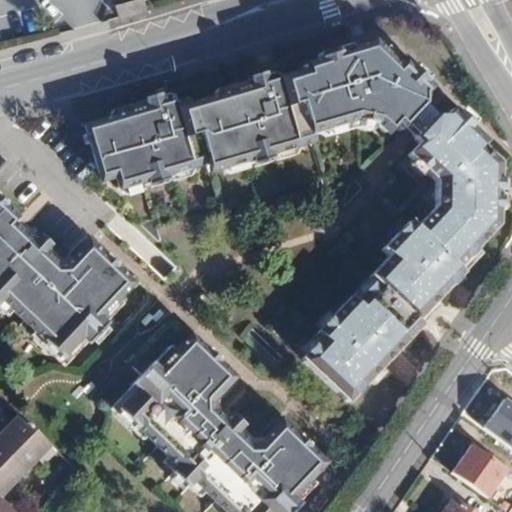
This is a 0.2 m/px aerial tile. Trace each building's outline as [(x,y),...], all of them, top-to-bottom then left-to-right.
[(115,19),(146,10),(145,7),(142,0),(124,0),(111,4),(115,19)] [(400,123),(406,125),(428,102),(425,95),(429,89),(406,66),(400,71),(371,42),(303,61),(304,67),(275,76),(277,81),(267,84),(266,80),(173,104),(171,98),(158,101),(156,94),(140,98),(142,102),(80,119),(95,181),(110,177),(113,189),(117,187),(115,183),(129,178),(131,185),(139,183),(140,188),(200,168),(203,179),(245,167),(245,172),(271,163),(269,158),(280,154),(282,160),(303,154),(301,147),(318,141),(317,137),(328,134),(330,139),(343,137),(346,143),(362,137),(360,132),(378,127),(387,135),(400,123)] [(435,124),(412,147),(416,151),(404,163),(432,189),(433,218),(415,235),(409,230),(381,259),(386,265),(316,340),(320,345),(296,370),(346,414),(386,370),(418,334),(412,329),(423,317),(430,309),(457,280),(450,274),(486,235),(483,170),(464,153),(469,148),(447,120),(442,124),(435,124)] [(77,336),(85,342),(102,323),(95,316),(124,283),(78,243),(55,270),(38,255),(42,250),(32,241),(28,246),(8,229),(12,224),(0,213),(0,302),(4,298),(63,351),(77,336)] [(296,511),(316,492),(310,487),(324,471),(282,435),(263,457),(257,452),(253,456),(241,444),(236,450),(223,439),(228,434),(211,419),(234,393),(190,353),(175,370),(169,364),(135,402),(117,422),(136,440),(140,436),(170,464),(166,468),(177,479),(176,481),(190,495),(193,492),(206,505),(209,501),(220,511),(296,511)] [(480,428),(511,451),(511,406),(502,399),(480,428)] [(17,414),(0,432),(0,495),(50,446),(17,414)] [(506,469),(470,444),(450,473),(486,498),(506,469)] [(470,511),(451,498),(440,511),(470,511)] [(12,511),(0,500),(0,511),(12,511)]
